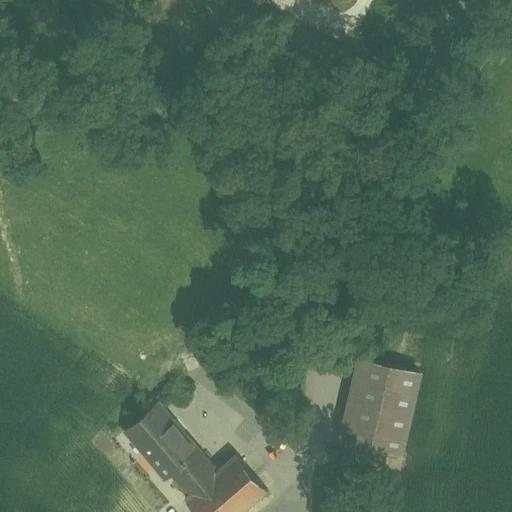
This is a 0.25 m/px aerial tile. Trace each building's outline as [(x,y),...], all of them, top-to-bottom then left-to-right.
[(343,65),(263,24),(252,45),(331,87),(343,65)] [(217,341),(197,348),(204,367),(224,360),(217,341)] [(414,375),(358,363),(343,432),(399,444),(414,375)] [(220,470),(161,401),(128,429),(170,478),(177,472),(194,492),(220,470)] [(243,511),(270,489),(240,453),(194,492),(189,497),(202,511),(243,511)]
